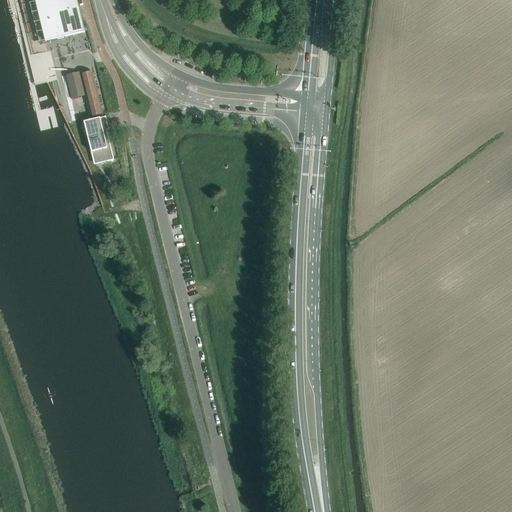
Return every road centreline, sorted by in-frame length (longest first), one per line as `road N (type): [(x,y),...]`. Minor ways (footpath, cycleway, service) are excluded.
road 1 (unclassified): [(234,511),(148,164),(147,136),(165,96)]
road 2 (primary): [(326,511),(315,309),(326,107)]
road 3 (primary): [(306,114),(294,339),(314,511)]
road 4 (tertiary): [(165,96),(306,114)]
road 5 (tertiary): [(307,95),(175,83)]
